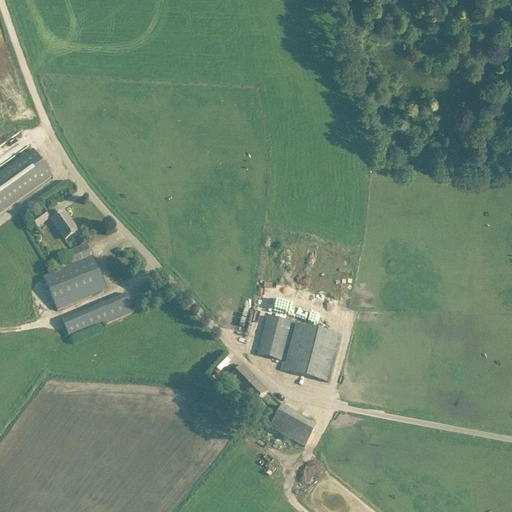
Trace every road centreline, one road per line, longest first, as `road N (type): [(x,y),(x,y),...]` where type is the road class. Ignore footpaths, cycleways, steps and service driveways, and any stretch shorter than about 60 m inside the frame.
road 1 (unclassified): [(511,439),(343,409),(275,388),(157,267)]
road 2 (unclassified): [(157,267),(95,199),(52,133),(2,0)]
road 3 (unclassified): [(157,267),(98,301),(0,329)]
